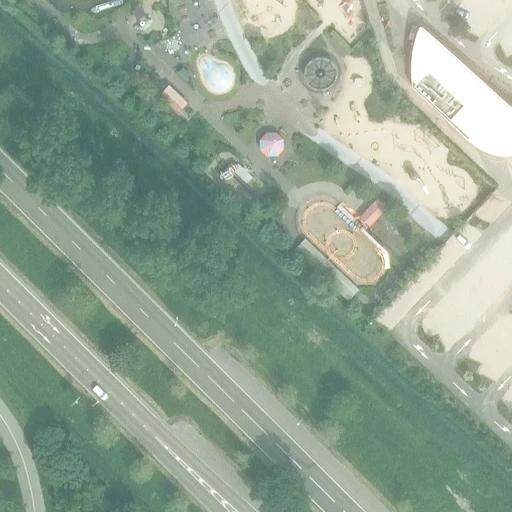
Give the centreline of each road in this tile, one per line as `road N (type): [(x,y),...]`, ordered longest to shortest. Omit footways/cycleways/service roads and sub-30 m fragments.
road 1 (primary): [(338,511),(0,175)]
road 2 (primary): [(0,284),(153,440)]
road 3 (residential): [(417,0),(511,86)]
